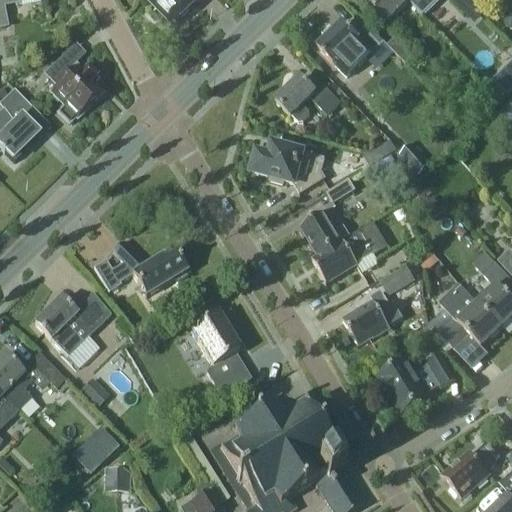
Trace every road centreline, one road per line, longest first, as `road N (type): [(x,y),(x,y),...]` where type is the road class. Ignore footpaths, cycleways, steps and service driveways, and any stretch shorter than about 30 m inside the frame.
road 1 (residential): [(381,466),(158,116)]
road 2 (secondary): [(0,273),(158,116)]
road 3 (secondary): [(158,116),(280,0)]
road 4 (residential): [(381,466),(511,379)]
road 5 (residential): [(158,116),(96,0)]
